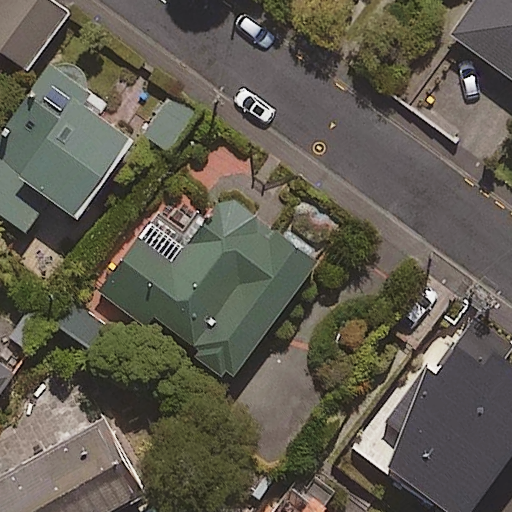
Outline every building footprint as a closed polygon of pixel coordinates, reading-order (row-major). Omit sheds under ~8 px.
[(72,17),(48,0),(0,0),(0,49),(31,72),(72,17)] [(511,0),(486,0),(457,42),(511,79),(511,0)] [(100,101),(57,71),(0,151),(0,212),(31,235),(54,202),(89,227),(144,149),(92,112),(100,101)] [(206,121),(173,96),(142,138),(175,163),(206,121)] [(234,392),(326,270),(221,192),(185,240),(160,221),(105,295),(149,328),(157,318),(207,355),(199,366),(234,392)] [(18,302),(0,329),(0,333),(35,357),(55,327),(18,302)] [(81,307),(64,333),(106,361),(123,335),(81,307)] [(0,409),(20,380),(0,366),(0,409)] [(134,511),(152,502),(109,425),(0,485),(0,511),(134,511)] [(275,511),(324,511),(292,488),(275,511)]
